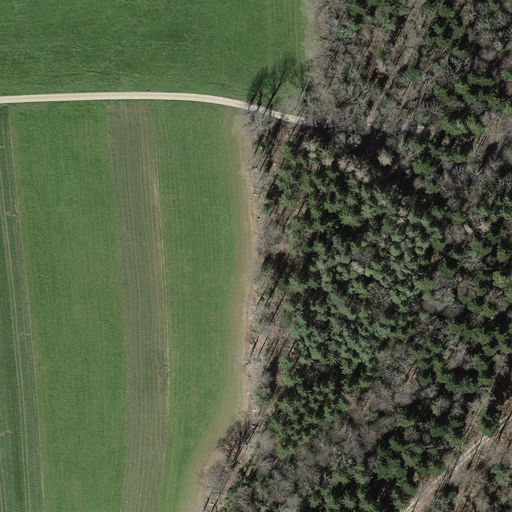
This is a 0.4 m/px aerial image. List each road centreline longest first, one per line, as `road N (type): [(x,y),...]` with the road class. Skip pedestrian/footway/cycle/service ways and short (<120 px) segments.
road 1 (track): [(511,139),(351,129),(191,97),(0,100)]
road 2 (track): [(411,511),(511,413)]
